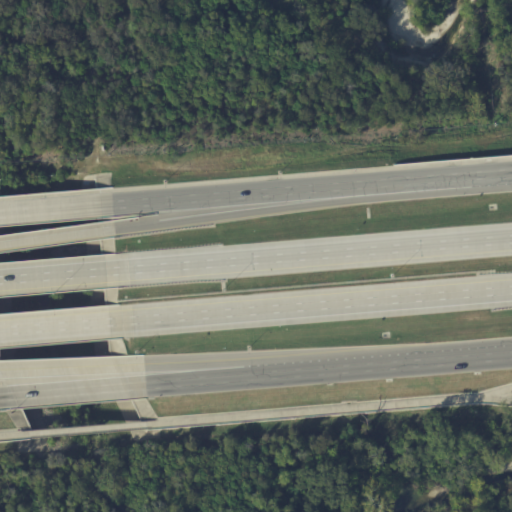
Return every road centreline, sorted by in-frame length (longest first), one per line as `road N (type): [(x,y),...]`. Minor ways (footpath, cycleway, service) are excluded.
road 1 (motorway): [(511,238),(101,269)]
road 2 (motorway): [(118,319),(511,287)]
road 3 (motorway): [(408,181),(330,201),(108,229)]
road 4 (secondary): [(408,181),(107,205)]
road 5 (secondary): [(280,371),(511,351)]
road 6 (motorway): [(135,367),(280,371)]
road 7 (secondary): [(0,394),(142,384)]
road 8 (secondary): [(142,384),(280,371)]
road 9 (motorway): [(0,371),(135,367)]
